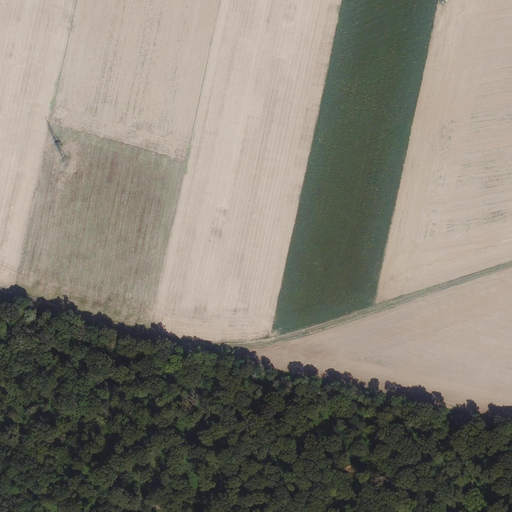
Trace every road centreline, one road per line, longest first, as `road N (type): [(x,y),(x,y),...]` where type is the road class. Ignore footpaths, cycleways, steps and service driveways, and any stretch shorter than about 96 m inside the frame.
road 1 (track): [(0,292),(211,348),(276,340),(511,266)]
road 2 (track): [(0,326),(444,511)]
